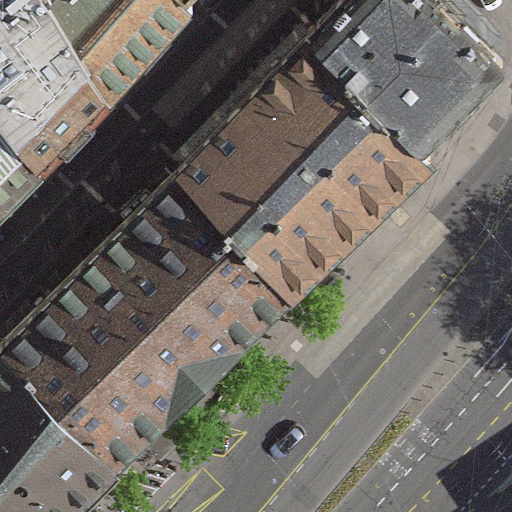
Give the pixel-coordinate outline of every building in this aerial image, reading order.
[(0,0),(0,103),(43,159),(110,82),(55,0),(0,0)] [(55,0),(110,82),(186,0),(55,0)] [(452,0),(324,0),(306,19),(433,143),(507,53),(452,0)] [(306,19),(172,156),(293,281),(433,143),(306,19)] [(0,198),(43,159),(0,103),(0,198)] [(172,156),(5,325),(122,455),(293,281),(172,156)] [(5,325),(0,330),(0,489),(23,511),(65,511),(122,455),(5,325)] [(23,511),(0,489),(0,511),(23,511)]
